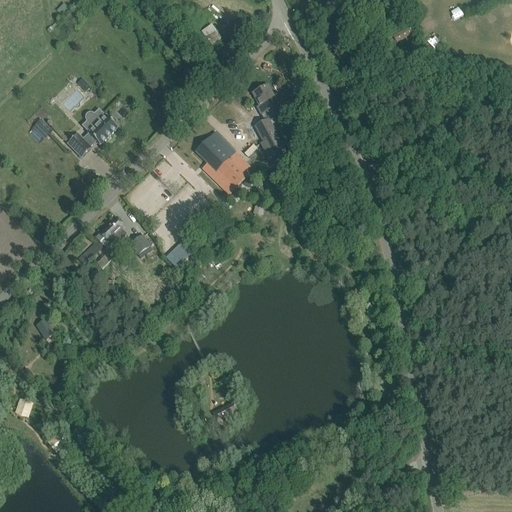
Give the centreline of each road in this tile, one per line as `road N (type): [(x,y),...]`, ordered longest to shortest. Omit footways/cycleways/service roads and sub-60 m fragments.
road 1 (unclassified): [(427,458),(377,214),(287,19)]
road 2 (unclassified): [(0,301),(287,19)]
road 3 (track): [(511,226),(471,215),(353,150)]
